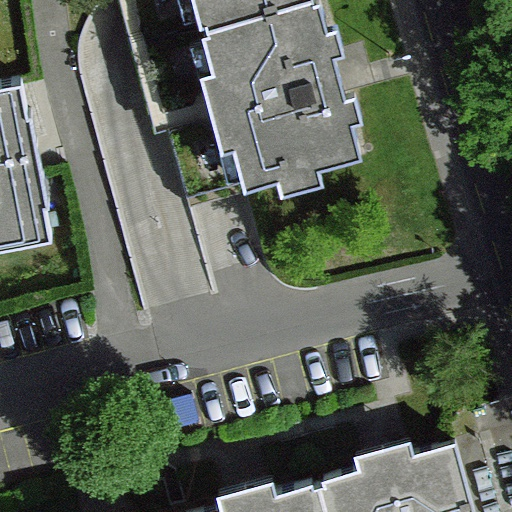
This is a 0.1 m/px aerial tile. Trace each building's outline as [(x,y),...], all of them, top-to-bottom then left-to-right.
[(198,0),(205,21),(287,0),(198,0)] [(322,0),(287,0),(205,21),(222,86),(234,128),(248,181),(363,150),(322,0)] [(0,242),(54,232),(42,172),(24,77),(0,81),(0,242)] [(478,511),(459,439),(321,477),(330,511),(478,511)] [(330,511),(321,477),(188,511),(330,511)]
